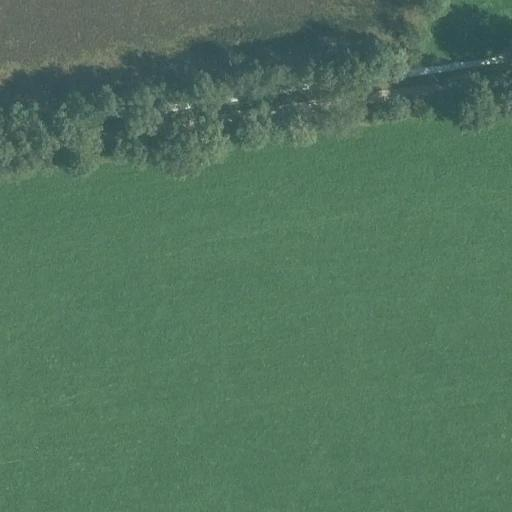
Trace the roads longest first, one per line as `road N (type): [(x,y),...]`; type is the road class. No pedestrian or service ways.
road 1 (track): [(511,78),(0,150)]
road 2 (track): [(424,0),(416,41),(0,93)]
